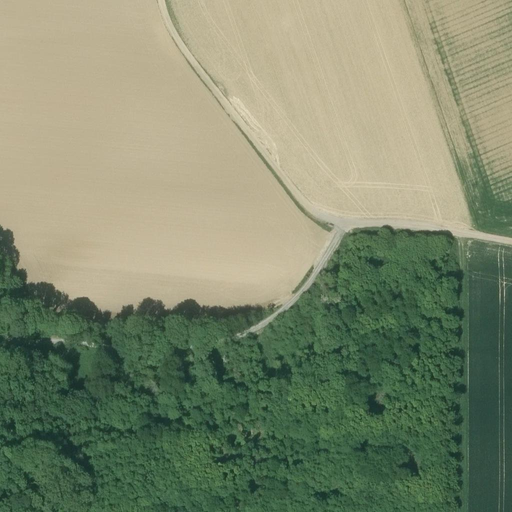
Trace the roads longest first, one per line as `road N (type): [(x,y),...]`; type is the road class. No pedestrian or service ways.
road 1 (track): [(344,222),(298,293),(238,337),(171,349),(0,337)]
road 2 (track): [(344,222),(296,192),(184,49),(162,0)]
road 3 (track): [(511,241),(344,222)]
